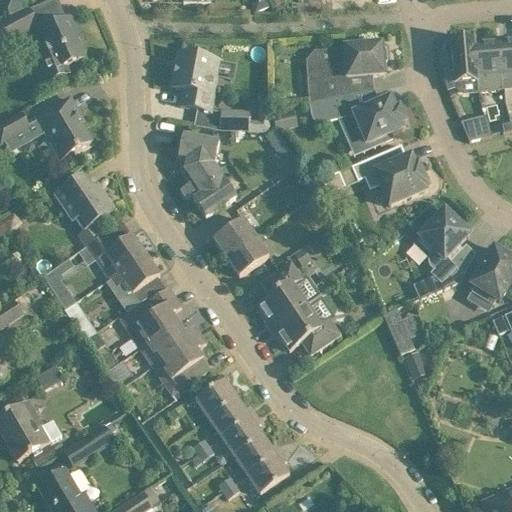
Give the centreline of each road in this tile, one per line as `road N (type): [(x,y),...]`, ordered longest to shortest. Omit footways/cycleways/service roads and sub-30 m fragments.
road 1 (residential): [(423,511),(383,457),(298,415),(275,393),(146,197),(134,157),(127,31),(114,0)]
road 2 (residential): [(454,152),(432,109),(408,16)]
